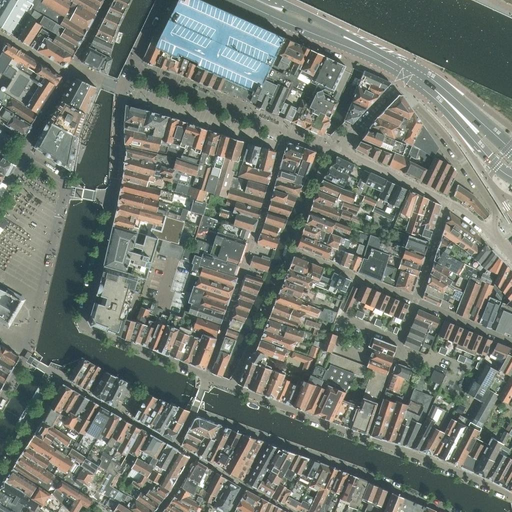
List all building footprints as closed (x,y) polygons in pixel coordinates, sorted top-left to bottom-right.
[(3,0),(4,0),(0,5),(0,28),(16,38),(29,17),(33,10),(34,10),(39,2),(39,0),(3,0)] [(87,31),(96,15),(78,5),(69,0),(39,0),(39,2),(87,31)] [(69,0),(78,5),(96,15),(103,0),(69,0)] [(126,10),(130,0),(113,0),(112,3),(126,10)] [(272,68),(285,39),(200,0),(178,0),(159,39),(160,40),(157,48),(163,51),(162,52),(173,57),(182,61),(182,59),(190,62),(190,63),(197,66),(200,68),(209,73),(219,77),(228,82),(245,89),(260,96),(272,68)] [(82,40),(87,31),(39,2),(34,10),(82,40)] [(121,20),(126,10),(112,3),(107,13),(121,20)] [(78,48),(82,40),(34,10),(33,10),(29,17),(41,25),(43,26),(52,31),(57,34),(78,48)] [(102,24),(116,31),(121,20),(107,13),(102,24)] [(29,46),(41,25),(29,17),(16,38),(29,46)] [(116,31),(102,24),(95,36),(111,43),(116,31)] [(52,31),(43,26),(30,47),(64,68),(67,67),(71,60),(73,56),(52,43),(53,41),(48,38),(52,31)] [(73,56),(78,48),(57,34),(53,41),(52,43),(73,56)] [(91,45),(110,53),(113,44),(95,36),(91,45)] [(157,48),(160,40),(159,39),(153,37),(142,60),(143,61),(156,66),(163,51),(157,48)] [(285,39),(272,68),(283,74),(285,71),(282,69),(294,43),(285,39)] [(2,53),(35,73),(41,64),(7,43),(2,53)] [(304,47),(294,43),(282,69),(285,71),(290,73),(304,47)] [(111,54),(110,53),(91,45),(82,62),(98,72),(105,57),(109,58),(111,55),(111,54)] [(312,51),(304,47),(290,73),(299,78),(303,68),(312,51)] [(325,57),(323,56),(312,51),(303,68),(299,78),(298,79),(310,85),(310,83),(311,83),(317,71),(325,57)] [(168,71),(173,57),(162,52),(156,66),(168,71)] [(56,86),(35,73),(2,53),(0,55),(0,72),(12,80),(4,93),(5,93),(38,114),(56,86)] [(109,58),(105,57),(98,72),(107,75),(112,60),(109,58)] [(182,61),(173,57),(168,71),(177,74),(182,61)] [(304,96),(292,122),(304,128),(322,136),(324,132),(326,128),(328,127),(329,124),(329,122),(330,120),(329,120),(332,114),(337,103),(326,97),(328,92),(328,91),(328,90),(331,89),(334,91),(345,66),(325,57),(317,71),(311,83),(310,83),(310,85),(304,96)] [(177,74),(185,77),(190,63),(190,62),(182,59),(182,61),(177,74)] [(185,77),(192,80),(197,66),(190,63),(185,77)] [(35,73),(56,86),(61,77),(41,64),(35,73)] [(213,89),(221,92),(255,106),(260,96),(245,89),(228,82),(219,77),(209,73),(200,68),(197,66),(192,80),(204,85),(213,89)] [(260,96),(255,106),(256,107),(265,111),(266,111),(274,92),(283,74),(272,68),(260,96)] [(280,117),(298,79),(299,78),(290,73),(285,71),(283,74),(274,92),(266,111),(280,117)] [(389,83),(364,71),(361,79),(384,90),(389,85),(389,83)] [(96,88),(76,78),(62,101),(85,113),(96,88)] [(292,122),(304,96),(310,85),(298,79),(280,117),(292,122)] [(385,90),(384,90),(361,79),(358,88),(378,98),(385,90)] [(378,98),(358,88),(352,102),(366,110),(378,98)] [(0,102),(5,93),(4,93),(0,90),(0,121),(6,126),(9,121),(1,117),(6,109),(0,105),(0,102)] [(32,125),(38,114),(5,93),(0,102),(0,105),(6,109),(31,125),(32,125)] [(402,96),(399,96),(387,108),(408,119),(410,120),(413,112),(402,96)] [(77,137),(85,113),(62,101),(62,100),(47,122),(48,122),(77,137)] [(100,106),(100,103),(97,103),(95,105),(87,123),(87,125),(90,126),(92,125),(100,106)] [(344,120),(352,124),(366,110),(352,103),(344,120)] [(143,127),(147,111),(126,106),(125,122),(143,127)] [(408,119),(387,108),(378,116),(403,127),(408,119)] [(1,117),(9,121),(6,126),(25,137),(31,125),(6,109),(1,117)] [(168,117),(147,111),(143,127),(154,130),(153,135),(162,137),(168,117)] [(409,130),(403,142),(412,145),(422,125),(413,112),(410,120),(408,119),(403,127),(409,130)] [(395,139),(403,142),(409,130),(403,127),(378,116),(369,129),(395,139)] [(178,120),(168,117),(162,137),(160,143),(161,145),(169,147),(170,147),(173,139),(178,120)] [(187,123),(178,120),(173,139),(181,141),(187,123)] [(77,137),(48,122),(41,135),(34,147),(70,171),(77,137)] [(154,130),(143,127),(125,122),(124,129),(153,135),(154,130)] [(182,156),(181,158),(181,159),(196,163),(202,147),(207,130),(187,123),(180,146),(185,147),(184,151),(182,156)] [(439,148),(422,125),(412,145),(433,158),(439,148)] [(167,154),(181,158),(182,156),(184,151),(169,147),(161,145),(160,143),(162,137),(153,135),(124,129),(125,144),(148,149),(160,152),(167,154)] [(406,146),(368,130),(362,139),(395,153),(402,156),(406,146)] [(186,195),(190,196),(190,198),(193,200),(202,202),(202,201),(203,202),(203,201),(206,192),(205,191),(221,135),(209,131),(204,148),(202,147),(197,164),(181,159),(176,158),(173,168),(175,169),(175,171),(196,176),(192,188),(188,187),(186,195)] [(214,194),(230,138),(221,135),(205,191),(206,192),(214,194)] [(243,142),(230,138),(214,194),(227,198),(230,187),(234,173),(232,172),(235,161),(237,161),(238,160),(243,142)] [(365,155),(371,146),(360,142),(355,150),(365,155)] [(254,167),(261,148),(248,144),(242,163),(254,167)] [(284,153),(301,159),(304,149),(290,144),(287,145),(284,153)] [(173,170),(175,171),(175,169),(173,168),(174,163),(170,162),(171,157),(125,146),(126,156),(126,157),(173,170)] [(376,160),(381,150),(371,146),(365,155),(376,160)] [(276,152),(261,148),(254,167),(256,168),(271,172),(276,152)] [(296,174),(306,177),(315,154),(316,153),(304,149),(301,159),(296,174)] [(381,150),(376,160),(386,165),(391,154),(381,150)] [(296,174),(301,159),(284,153),(280,169),(277,178),(302,186),(305,178),(306,177),(296,174)] [(402,173),(409,159),(395,153),(389,166),(402,173)] [(0,156),(0,172),(4,175),(11,163),(0,156)] [(175,171),(173,170),(126,157),(124,169),(167,180),(177,183),(175,192),(186,195),(188,187),(192,188),(196,176),(175,171)] [(349,176),(354,165),(337,157),(330,167),(349,176)] [(428,170),(436,174),(442,161),(434,157),(428,170)] [(450,165),(442,161),(436,174),(444,179),(450,165)] [(409,162),(403,173),(420,182),(426,170),(409,162)] [(256,168),(254,167),(242,163),(239,174),(239,175),(267,184),(271,172),(256,168)] [(450,165),(444,179),(452,183),(457,173),(451,166),(450,165)] [(324,178),(344,187),(349,176),(330,167),(324,178)] [(122,179),(122,180),(159,190),(160,188),(165,189),(167,180),(124,169),(125,169),(125,172),(124,173),(123,175),(124,177),(124,179),(122,179)] [(430,186),(436,174),(428,170),(422,182),(430,186)] [(267,186),(267,184),(239,175),(239,174),(234,173),(230,187),(264,198),(267,186)] [(387,181),(370,173),(364,185),(381,193),(387,181)] [(444,179),(436,174),(430,186),(438,191),(444,179)] [(275,188),(298,195),(302,186),(277,178),(275,188)] [(444,179),(438,191),(447,195),(452,183),(444,179)] [(159,190),(122,180),(120,192),(158,202),(159,195),(162,196),(161,198),(172,201),(173,194),(159,190)] [(323,180),(317,190),(360,206),(373,212),(377,201),(367,197),(342,188),(323,180)] [(396,185),(387,181),(381,193),(377,201),(387,206),(396,185)] [(407,190),(396,185),(387,206),(397,210),(407,190)] [(467,208),(475,197),(457,185),(454,196),(463,202),(462,204),(467,208)] [(227,198),(230,199),(260,208),(264,198),(230,187),(227,198)] [(271,200),(293,206),(297,197),(274,190),(271,200)] [(360,206),(317,190),(313,201),(352,216),(356,217),(360,206)] [(393,228),(405,232),(417,195),(408,191),(403,204),(398,217),(393,228)] [(178,215),(169,212),(163,211),(165,204),(158,202),(120,192),(118,202),(176,219),(178,215)] [(417,195),(405,232),(416,236),(428,200),(417,195)] [(475,197),(467,208),(473,212),(474,211),(485,220),(489,215),(475,197)] [(206,203),(202,202),(193,200),(190,211),(203,215),(206,203)] [(232,212),(257,220),(260,210),(227,200),(225,205),(234,207),(232,212)] [(288,217),(293,207),(293,206),(271,200),(268,209),(268,211),(276,213),(288,217)] [(433,230),(441,205),(429,200),(417,236),(429,240),(433,230)] [(352,216),(313,201),(310,211),(338,222),(339,218),(349,221),(352,216)] [(168,241),(178,244),(185,222),(184,222),(180,220),(176,219),(152,212),(118,202),(116,214),(113,226),(138,233),(146,236),(158,239),(168,242),(168,241)] [(257,220),(232,212),(221,209),(219,216),(228,218),(228,217),(235,219),(233,225),(250,230),(253,231),(257,220)] [(268,211),(268,212),(267,212),(265,220),(264,222),(280,227),(280,228),(283,229),(288,218),(287,218),(288,217),(276,213),(268,211)] [(351,229),(309,213),(306,224),(345,239),(346,235),(348,236),(351,229)] [(445,223),(481,249),(484,242),(472,229),(448,213),(445,223)] [(250,230),(233,225),(219,221),(208,217),(203,215),(197,233),(200,234),(202,233),(203,232),(205,232),(208,231),(208,230),(217,233),(217,232),(246,241),(250,230)] [(264,222),(264,224),(261,234),(268,236),(275,238),(278,231),(279,231),(280,228),(280,227),(264,222)] [(481,249),(445,223),(442,235),(470,254),(476,258),(481,249)] [(347,252),(350,241),(345,239),(306,224),(302,235),(322,242),(322,244),(331,247),(331,246),(332,247),(342,251),(347,252)] [(135,243),(138,233),(113,226),(104,268),(136,277),(142,278),(146,279),(154,251),(158,239),(146,236),(143,245),(135,243)] [(424,255),(428,242),(396,231),(392,243),(396,245),(424,255)] [(210,244),(207,254),(236,264),(236,265),(238,265),(242,255),(242,254),(246,241),(217,232),(217,233),(213,244),(213,245),(210,244)] [(276,248),(279,240),(275,238),(268,236),(261,234),(258,242),(257,244),(266,247),(267,245),(276,248)] [(322,242),(302,235),(297,247),(327,259),(332,247),(331,246),(331,247),(322,244),(322,242)] [(438,249),(463,264),(470,254),(442,235),(438,249)] [(203,242),(194,239),(191,249),(185,247),(181,260),(188,262),(193,264),(234,277),(237,269),(238,265),(236,265),(236,264),(207,254),(205,253),(206,243),(203,242)] [(166,256),(181,260),(185,248),(162,241),(159,254),(166,256)] [(478,261),(470,268),(475,271),(480,266),(487,260),(491,250),(484,242),(481,249),(476,258),(478,261)] [(421,266),(424,255),(396,245),(393,251),(402,255),(400,259),(421,266)] [(327,259),(338,264),(342,251),(332,247),(327,259)] [(463,264),(438,249),(434,261),(457,276),(468,281),(481,287),(483,282),(493,286),(494,285),(495,283),(495,280),(492,278),(488,276),(483,274),(478,272),(475,271),(470,268),(463,264)] [(363,259),(358,272),(381,281),(386,266),(389,255),(371,250),(367,261),(363,259)] [(480,266),(475,271),(478,272),(482,270),(484,273),(493,264),(497,256),(491,250),(487,260),(480,266)] [(342,251),(338,264),(348,268),(353,255),(347,252),(342,251)] [(353,255),(348,268),(356,271),(360,257),(353,255)] [(249,266),(258,269),(257,272),(262,274),(263,271),(267,272),(271,262),(269,261),(270,258),(262,256),(261,259),(253,256),(249,266)] [(492,277),(496,279),(503,262),(497,256),(493,264),(484,273),(483,274),(488,276),(492,278),(492,277)] [(310,263),(293,257),(289,270),(305,276),(310,263)] [(418,276),(421,266),(400,259),(397,270),(418,276)] [(434,261),(430,274),(453,289),(459,277),(457,276),(434,261)] [(503,262),(496,279),(495,280),(495,283),(500,289),(510,270),(503,262)] [(324,268),(310,263),(305,276),(311,279),(328,285),(330,280),(321,276),(324,268)] [(190,274),(233,288),(234,287),(237,278),(234,277),(193,264),(190,274)] [(412,294),(418,276),(397,270),(386,266),(381,281),(395,287),(401,290),(412,294)] [(120,336),(136,277),(104,268),(99,287),(89,322),(102,327),(101,329),(120,336)] [(337,289),(334,288),(334,287),(328,285),(311,279),(305,276),(289,270),(285,280),(311,290),(313,285),(336,293),(337,289)] [(511,271),(510,270),(500,289),(505,295),(511,285),(511,271)] [(351,280),(334,272),(330,280),(332,280),(330,285),(335,287),(334,287),(334,288),(337,289),(345,292),(351,280)] [(190,274),(185,291),(190,292),(190,293),(192,293),(193,294),(195,287),(230,298),(233,288),(190,274)] [(427,285),(447,296),(452,298),(456,290),(453,289),(450,287),(430,274),(427,285)] [(260,280),(261,277),(256,275),(255,278),(246,275),(244,280),(261,286),(263,281),(260,280)] [(241,290),(255,295),(261,286),(244,280),(241,290)] [(312,291),(311,290),(285,280),(280,291),(279,292),(302,301),(310,304),(313,296),(325,300),(326,296),(312,291)] [(481,287),(468,281),(456,313),(468,319),(481,287)] [(483,282),(481,287),(468,319),(478,323),(489,297),(493,288),(493,286),(483,282)] [(355,300),(364,304),(370,288),(362,285),(359,290),(355,300)] [(447,296),(427,285),(424,291),(445,301),(447,296)] [(502,295),(494,285),(493,286),(493,288),(496,293),(501,299),(502,295)] [(227,305),(230,298),(195,287),(193,294),(227,305)] [(359,290),(353,287),(348,299),(354,302),(355,300),(359,290)] [(0,317),(8,322),(21,301),(6,292),(8,290),(7,289),(5,291),(0,288),(0,317)] [(364,304),(374,308),(380,293),(370,288),(364,304)] [(238,299),(252,303),(255,295),(241,291),(238,299)] [(445,302),(445,301),(424,291),(422,299),(443,307),(445,302)] [(324,309),(310,304),(302,301),(279,292),(275,302),(306,313),(334,323),(337,314),(324,309)] [(227,305),(193,294),(192,293),(189,303),(224,315),(227,305)] [(380,293),(374,308),(383,312),(390,297),(380,293)] [(383,312),(393,316),(399,301),(390,297),(383,312)] [(500,302),(489,297),(478,323),(490,328),(500,302)] [(238,299),(235,308),(248,312),(252,303),(238,299)] [(349,314),(354,302),(348,299),(342,311),(343,311),(349,314)] [(399,301),(393,316),(403,320),(409,305),(399,301)] [(187,302),(184,311),(198,316),(221,324),(224,315),(189,303),(187,302)] [(271,313),(299,323),(317,329),(319,324),(304,318),(306,313),(275,302),(271,313)] [(155,307),(152,315),(157,317),(160,318),(163,310),(155,307)] [(150,311),(142,308),(137,318),(136,321),(137,322),(131,340),(140,344),(146,326),(145,325),(149,313),(150,311)] [(235,308),(231,318),(243,322),(248,312),(235,308)] [(492,329),(507,335),(511,323),(511,314),(500,309),(492,329)] [(440,319),(419,310),(415,318),(437,327),(439,321),(440,319)] [(149,313),(145,325),(146,326),(140,344),(148,347),(155,330),(152,329),(157,317),(152,315),(149,313)] [(157,350),(168,355),(180,328),(184,318),(170,313),(157,350)] [(271,313),(268,320),(285,326),(296,329),(299,323),(271,313)] [(220,326),(197,318),(195,324),(193,324),(192,323),(191,325),(189,325),(188,327),(193,329),(197,330),(198,326),(205,329),(204,333),(209,334),(216,337),(220,326)] [(228,328),(238,332),(243,322),(231,318),(228,328)] [(438,328),(437,327),(415,318),(411,327),(428,334),(430,329),(437,332),(438,328)] [(120,336),(131,340),(137,322),(136,321),(136,322),(129,320),(126,319),(120,336)] [(297,341),(302,342),(309,345),(313,334),(304,331),(296,329),(285,326),(268,320),(265,329),(281,335),(297,341)] [(438,336),(447,340),(454,325),(444,321),(438,336)] [(166,325),(158,322),(155,330),(148,347),(157,350),(166,325)] [(447,340),(457,344),(463,329),(454,325),(447,340)] [(205,369),(212,351),(215,340),(216,337),(204,333),(205,329),(198,326),(197,330),(198,331),(197,334),(202,336),(200,340),(198,347),(192,364),(205,369)] [(428,334),(411,327),(408,336),(424,343),(426,338),(433,341),(435,337),(428,334)] [(168,355),(181,360),(191,336),(192,332),(180,328),(168,355)] [(238,332),(228,328),(225,336),(234,340),(238,332)] [(281,335),(265,329),(261,339),(293,351),(296,341),(297,341),(281,335)] [(457,344),(467,348),(473,333),(463,329),(457,344)] [(331,353),(337,336),(330,333),(327,332),(321,349),(331,353)] [(467,348),(476,352),(482,337),(473,333),(467,348)] [(198,347),(200,340),(190,336),(181,360),(191,364),(198,347)] [(234,340),(225,336),(211,372),(222,377),(237,341),(234,340)] [(424,343),(408,336),(404,344),(405,346),(420,353),(422,346),(430,349),(431,346),(424,343)] [(393,357),(396,346),(374,337),(373,338),(374,339),(371,348),(373,349),(393,357)] [(482,337),(476,352),(486,356),(492,341),(482,337)] [(260,341),(257,349),(256,351),(265,354),(283,361),(285,355),(282,353),(283,349),(260,341)] [(510,348),(497,343),(488,359),(491,360),(493,360),(502,364),(510,348)] [(1,345),(0,346),(0,357),(14,366),(19,357),(12,352),(11,351),(9,351),(1,345)] [(0,346),(1,345),(0,345),(0,368),(9,374),(9,373),(10,373),(11,371),(12,369),(14,367),(13,366),(14,366),(0,357),(0,346)] [(502,364),(498,371),(493,381),(504,387),(510,376),(511,372),(511,349),(510,348),(502,364)] [(393,357),(373,349),(369,360),(389,367),(393,357)] [(247,358),(246,360),(256,364),(258,364),(265,367),(266,363),(262,361),(265,354),(256,351),(254,352),(252,353),(251,354),(250,356),(248,357),(247,358)] [(294,353),(292,358),(303,362),(305,357),(294,353)] [(330,365),(334,366),(338,356),(331,353),(327,363),(330,364),(330,365)] [(338,356),(334,366),(341,369),(345,359),(338,356)] [(90,363),(82,358),(76,368),(75,368),(72,373),(73,374),(69,379),(77,384),(90,363)] [(307,358),(303,368),(308,370),(312,359),(307,358)] [(341,369),(348,372),(352,362),(345,359),(341,369)] [(248,388),(256,369),(257,365),(258,364),(256,364),(246,360),(243,370),(238,384),(248,388)] [(367,367),(387,374),(389,367),(369,360),(367,367)] [(352,362),(348,372),(354,374),(355,374),(359,364),(352,362)] [(77,384),(83,388),(95,366),(90,363),(77,384)] [(406,367),(396,363),(391,374),(408,379),(411,370),(405,367),(406,367)] [(498,371),(482,363),(481,365),(479,370),(466,393),(479,400),(470,421),(471,421),(449,462),(459,466),(474,440),(497,399),(504,387),(493,381),(498,371)] [(367,367),(359,364),(355,374),(363,377),(367,367)] [(275,399),(283,379),(284,379),(285,375),(265,367),(257,365),(256,369),(248,388),(275,399)] [(293,406),(304,410),(316,385),(321,387),(328,369),(327,369),(327,370),(315,365),(307,382),(303,380),(293,406)] [(330,365),(328,369),(321,387),(316,385),(304,410),(320,417),(331,421),(342,400),(354,374),(348,372),(341,369),(334,366),(330,365)] [(95,366),(83,388),(88,391),(100,369),(95,366)] [(0,380),(4,383),(9,374),(0,368),(0,380)] [(331,421),(367,434),(387,374),(373,369),(360,406),(342,400),(331,421)] [(441,385),(445,376),(434,371),(430,378),(429,380),(441,385)] [(104,401),(116,377),(106,372),(93,393),(94,395),(104,401)] [(497,399),(507,404),(511,394),(511,372),(510,376),(504,387),(501,392),(497,399)] [(403,378),(391,374),(383,397),(395,401),(396,399),(403,378)] [(427,377),(421,375),(419,374),(412,392),(409,401),(394,443),(409,448),(423,418),(425,414),(432,397),(421,392),(427,377)] [(289,383),(291,376),(288,375),(287,380),(284,379),(283,379),(275,399),(281,402),(282,402),(289,383)] [(116,377),(104,401),(115,407),(119,400),(122,402),(130,387),(127,385),(128,383),(117,376),(116,377)] [(303,380),(298,378),(296,385),(289,383),(282,402),(293,406),(303,380)] [(61,414),(73,391),(63,385),(50,407),(61,414)] [(61,414),(66,417),(80,394),(73,391),(61,414)] [(90,400),(80,394),(66,417),(67,418),(59,431),(68,436),(90,400)] [(158,399),(154,397),(148,394),(135,418),(143,423),(155,404),(158,399)] [(383,439),(395,401),(383,397),(371,436),(383,439)] [(168,403),(158,399),(155,404),(143,423),(153,429),(168,403)] [(396,399),(395,401),(383,439),(394,443),(408,404),(396,399)] [(100,407),(90,400),(68,436),(77,443),(79,444),(100,407)] [(162,434),(167,426),(177,408),(168,403),(153,429),(162,434)] [(442,410),(442,409),(432,405),(427,417),(411,448),(420,451),(425,440),(435,423),(442,410)] [(67,418),(66,417),(61,414),(50,407),(43,420),(59,431),(67,418)] [(89,451),(111,413),(100,407),(79,444),(83,447),(89,451)] [(177,408),(167,426),(177,432),(182,424),(188,413),(184,411),(182,410),(177,408)] [(442,410),(435,423),(425,440),(420,451),(431,455),(443,433),(438,430),(448,413),(442,410)] [(89,451),(85,457),(81,464),(81,465),(84,467),(95,474),(100,465),(103,459),(101,458),(105,446),(121,418),(111,413),(89,451)] [(470,421),(460,416),(457,421),(458,421),(438,458),(449,462),(471,421),(470,421)] [(101,458),(103,459),(100,465),(107,469),(109,467),(108,466),(131,424),(121,418),(105,446),(101,458)] [(457,421),(451,418),(443,433),(431,455),(438,458),(458,421),(457,421)] [(191,430),(205,436),(210,439),(217,425),(199,419),(197,419),(196,420),(191,430)] [(68,436),(59,431),(43,420),(38,428),(34,435),(51,445),(52,443),(53,443),(54,442),(57,444),(58,442),(66,447),(63,453),(81,464),(85,457),(89,451),(83,447),(79,454),(73,450),(77,443),(68,436)] [(100,465),(95,474),(83,493),(84,494),(93,499),(99,503),(104,495),(113,500),(119,490),(110,485),(141,430),(131,424),(108,466),(109,467),(107,469),(100,465)] [(222,427),(217,425),(210,439),(205,436),(201,445),(196,454),(206,460),(212,448),(213,448),(216,441),(215,441),(222,427)] [(177,432),(167,426),(162,434),(173,440),(177,432)] [(215,465),(231,430),(222,427),(215,441),(216,441),(213,448),(212,448),(206,460),(215,465)] [(150,434),(141,429),(141,430),(110,485),(119,490),(129,472),(150,434)] [(205,436),(191,430),(187,438),(201,445),(205,436)] [(215,465),(225,471),(243,434),(231,430),(215,465)] [(509,434),(504,432),(500,440),(501,440),(500,442),(491,437),(486,447),(485,449),(473,472),(485,478),(507,436),(509,434)] [(150,434),(129,472),(140,478),(137,483),(141,485),(145,480),(158,458),(156,458),(164,443),(150,434)] [(243,434),(225,471),(241,480),(242,478),(243,478),(244,476),(245,473),(247,474),(250,467),(249,467),(262,442),(243,434)] [(34,435),(27,445),(59,467),(54,474),(61,479),(72,486),(84,467),(81,465),(81,464),(63,453),(66,447),(58,442),(57,444),(54,442),(53,443),(52,443),(51,445),(34,435)] [(201,445),(187,438),(182,447),(196,454),(201,445)] [(474,440),(459,466),(473,472),(485,449),(486,447),(474,440)] [(177,450),(167,444),(158,458),(145,480),(157,487),(158,484),(177,450)] [(278,448),(269,444),(248,482),(248,484),(256,488),(278,448)] [(59,467),(27,445),(22,453),(22,454),(54,474),(59,467)] [(278,448),(256,488),(272,497),(282,479),(295,454),(282,449),(282,450),(278,448)] [(177,450),(158,484),(170,490),(189,457),(177,450)] [(506,456),(499,452),(485,478),(493,481),(506,456)] [(16,462),(56,487),(61,479),(54,474),(22,454),(16,462)] [(293,472),(301,456),(295,454),(283,476),(292,480),(295,473),(293,472)] [(511,460),(511,458),(506,455),(506,456),(493,481),(506,488),(511,476),(511,461),(511,462),(511,460)] [(292,480),(297,483),(308,459),(301,456),(293,472),(295,473),(292,480)] [(308,459),(297,483),(308,488),(320,463),(308,459)] [(18,471),(54,493),(66,508),(69,510),(74,500),(55,489),(56,487),(16,462),(12,469),(13,469),(17,471),(18,471)] [(214,472),(198,462),(194,463),(187,476),(198,482),(194,490),(200,493),(198,496),(202,498),(214,472)] [(308,488),(306,492),(309,494),(312,488),(318,491),(329,467),(320,463),(308,488)] [(318,491),(327,495),(338,470),(329,467),(318,491)] [(321,509),(326,511),(334,511),(337,507),(349,474),(338,470),(327,495),(321,509)] [(57,511),(61,506),(49,497),(51,494),(17,473),(16,473),(11,471),(6,478),(11,483),(10,484),(20,490),(39,503),(53,511),(57,511)] [(225,479),(216,473),(203,500),(212,504),(225,479)] [(349,474),(337,507),(334,511),(345,511),(357,478),(349,474)] [(198,482),(187,476),(181,486),(192,493),(190,497),(199,502),(202,498),(198,496),(200,493),(194,490),(198,482)] [(345,511),(355,511),(361,498),(367,482),(357,478),(345,511)] [(87,507),(93,499),(84,494),(83,493),(72,486),(61,479),(56,487),(55,489),(74,500),(69,510),(71,511),(77,511),(82,504),(87,507)] [(225,479),(212,504),(211,506),(220,511),(225,511),(239,488),(225,479)] [(286,481),(282,479),(272,497),(285,505),(292,491),(287,489),(288,487),(284,486),(286,481)] [(10,484),(9,484),(5,481),(4,481),(0,487),(0,489),(2,491),(34,511),(43,511),(36,508),(39,503),(20,490),(10,484)] [(368,482),(362,498),(369,501),(365,508),(368,509),(369,508),(378,486),(368,482)] [(297,511),(303,499),(305,494),(306,492),(308,488),(297,483),(292,491),(285,505),(297,511)] [(170,490),(158,484),(157,487),(154,492),(164,498),(170,490)] [(145,494),(130,485),(126,493),(154,511),(159,505),(145,494)] [(192,493),(181,486),(174,497),(190,505),(189,507),(193,510),(191,511),(202,511),(198,509),(202,504),(199,502),(190,497),(192,493)] [(387,491),(378,486),(369,508),(371,509),(374,503),(381,506),(387,491)] [(0,502),(16,511),(34,511),(2,491),(0,489),(0,502)] [(164,498),(154,492),(149,489),(145,494),(159,505),(164,498)] [(132,511),(152,511),(119,490),(113,500),(120,503),(132,511)] [(246,492),(242,498),(255,505),(259,497),(248,491),(246,492)] [(314,499),(308,511),(319,511),(321,509),(327,495),(318,491),(314,499)] [(397,511),(403,498),(391,492),(383,511),(397,511)] [(303,499),(297,511),(298,511),(308,511),(314,499),(308,496),(305,494),(303,499)] [(132,511),(120,503),(113,500),(104,495),(99,503),(105,507),(105,506),(113,511),(132,511)] [(190,505),(174,497),(170,503),(184,511),(191,511),(193,510),(189,507),(190,505)] [(263,511),(268,502),(259,497),(255,505),(252,511),(263,511)] [(252,511),(255,505),(242,498),(234,511),(252,511)] [(424,511),(426,507),(404,498),(403,498),(397,511),(424,511)] [(16,511),(0,502),(0,511),(1,511),(16,511)] [(271,511),(274,506),(268,502),(263,511),(271,511)] [(184,511),(170,503),(165,509),(169,511),(184,511)]
